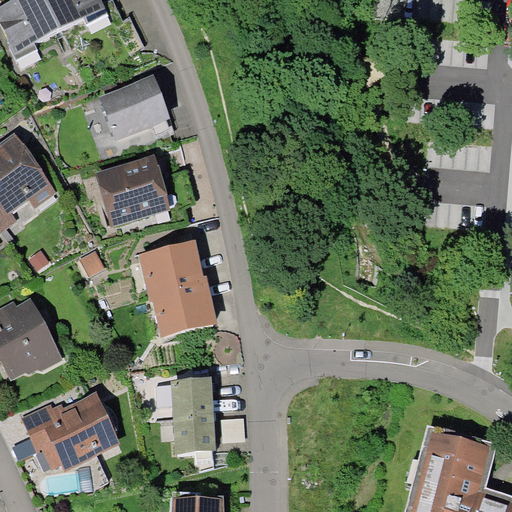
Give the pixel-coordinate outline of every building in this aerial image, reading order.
[(61,30),(46,0),(9,0),(0,4),(0,24),(12,48),(14,53),(34,43),(61,30)] [(106,8),(101,0),(46,0),(61,30),(83,19),(106,8)] [(106,8),(83,19),(87,26),(109,15),(106,8)] [(38,50),(34,43),(14,53),(12,48),(10,48),(16,61),(38,50)] [(154,75),(98,96),(115,140),(171,118),(163,97),(154,75)] [(58,192),(14,133),(0,143),(0,205),(7,215),(11,212),(29,199),(36,208),(58,192)] [(155,155),(95,171),(110,226),(171,210),(155,155)] [(7,215),(0,205),(0,245),(2,244),(0,241),(0,234),(17,221),(11,212),(7,215)] [(196,240),(139,254),(150,302),(153,301),(161,337),(218,323),(211,294),(207,275),(204,276),(200,257),(196,240)] [(51,263),(41,250),(27,261),(36,273),(51,263)] [(105,270),(96,251),(79,260),(88,278),(105,270)] [(14,301),(0,308),(0,358),(11,380),(25,372),(29,374),(38,370),(42,371),(63,359),(30,298),(16,305),(14,301)] [(171,380),(173,420),(214,417),(212,377),(171,380)] [(51,404),(21,418),(31,438),(34,445),(37,452),(38,454),(43,452),(51,469),(52,470),(62,466),(65,472),(122,445),(97,392),(64,407),(62,404),(53,408),(51,404)] [(215,421),(214,417),(173,420),(176,453),(217,450),(216,443),(215,421)] [(244,419),(215,421),(216,443),(245,442),(244,419)] [(497,444),(427,425),(405,511),(511,511),(511,495),(486,487),(497,444)] [(19,461),(37,452),(34,445),(31,438),(13,447),(19,461)] [(44,472),(51,469),(43,452),(38,454),(36,455),(44,472)] [(223,511),(224,497),(172,495),(171,511),(223,511)]
